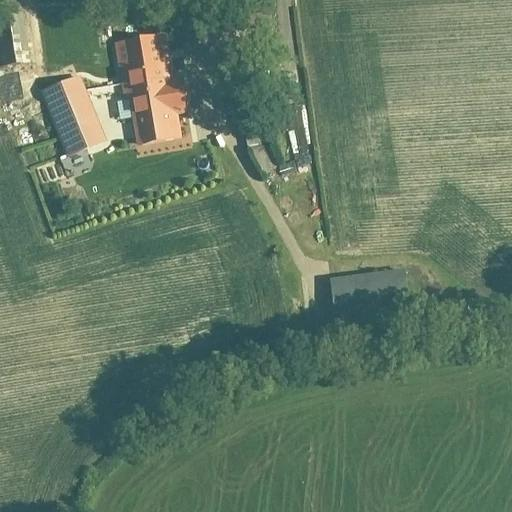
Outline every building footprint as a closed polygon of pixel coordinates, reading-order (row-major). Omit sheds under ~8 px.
[(86,12),(27,18),(32,70),(91,65),(86,12)] [(0,20),(0,72),(32,70),(27,18),(0,20)] [(182,84),(167,86),(160,43),(115,51),(130,146),(174,139),(172,121),(188,119),(182,84)] [(77,84),(40,99),(66,163),(103,148),(77,84)] [(272,145),(255,155),(268,178),(285,169),(272,145)] [(395,275),(327,284),(333,334),(402,325),(395,275)]
